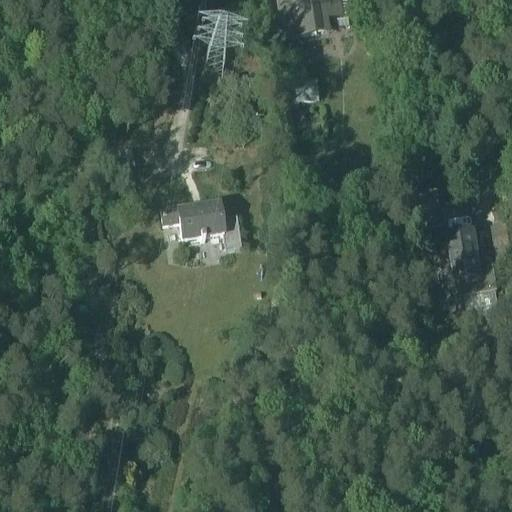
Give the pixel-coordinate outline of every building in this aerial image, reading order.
[(339,19),(336,3),(335,0),(278,0),(286,44),(326,37),(324,22),(339,19)] [(315,82),(280,87),(282,109),(317,104),(315,82)] [(104,183),(133,178),(129,160),(101,165),(104,183)] [(442,232),(437,200),(411,205),(416,236),(442,232)] [(234,224),(219,224),(217,210),(216,210),(175,217),(178,231),(180,247),(221,240),(223,253),(238,251),(234,224)] [(469,237),(447,243),(458,285),(459,301),(496,295),(491,265),(477,267),(469,237)]
